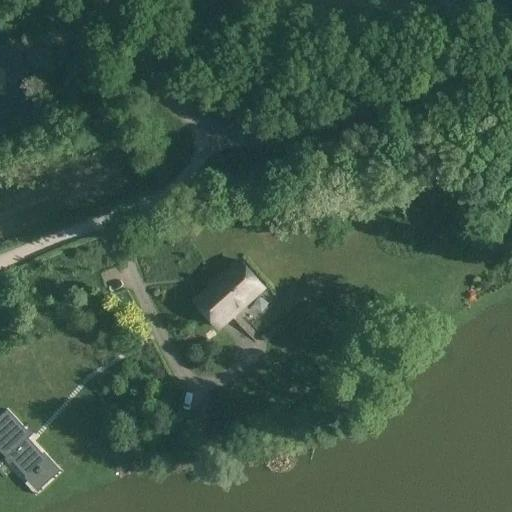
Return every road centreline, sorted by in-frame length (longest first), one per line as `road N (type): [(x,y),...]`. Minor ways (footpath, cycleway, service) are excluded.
road 1 (unclassified): [(511,68),(303,134),(256,138),(214,130)]
road 2 (unclassified): [(214,130),(173,191),(61,240)]
road 3 (unclassified): [(125,4),(145,67),(174,103),(214,130)]
